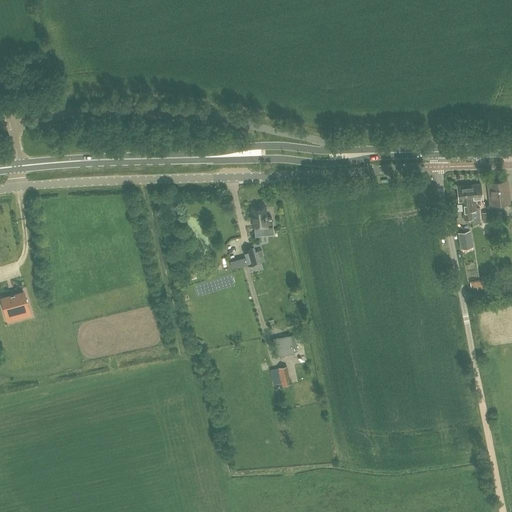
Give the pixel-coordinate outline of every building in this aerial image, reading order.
[(488,183),(491,205),(509,203),(507,181),(488,183)] [(481,183),(469,185),(471,211),(473,223),(480,223),(478,208),(476,208),(475,200),(482,199),(481,183)] [(471,211),(469,185),(457,186),(458,202),(462,201),(464,219),(469,219),(470,224),(473,224),(473,223),(471,211)] [(258,206),(258,209),(252,209),(253,226),(258,226),(258,228),(263,227),(264,234),(272,234),(272,227),(271,217),(265,218),(264,206),(262,204),(260,204),(258,206)] [(472,246),(469,231),(458,233),(461,248),(472,246)] [(248,265),(256,263),(252,248),(244,250),(248,265)] [(233,268),(240,266),(238,260),(231,262),(233,268)] [(483,280),(476,281),(470,281),(471,288),(477,287),(477,291),(484,289),(483,280)] [(1,298),(6,315),(28,309),(23,292),(1,298)] [(294,335),(290,335),(274,339),(278,356),(297,352),(294,335)] [(287,366),(279,368),(282,382),(283,385),(290,383),(287,366)] [(279,368),(270,370),(274,384),(282,382),(279,368)]
